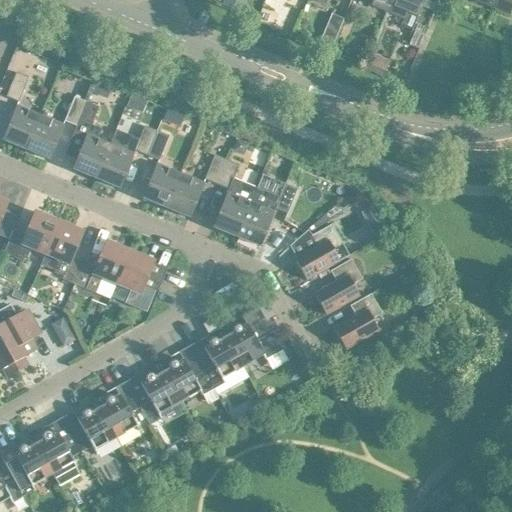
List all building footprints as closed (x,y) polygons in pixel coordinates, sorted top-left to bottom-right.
[(387,11),(391,0),(371,0),(370,5),(387,11)] [(391,0),(387,11),(403,18),(406,12),(416,16),(413,23),(426,29),(438,0),(391,0)] [(511,0),(475,0),(510,14),(511,10),(511,0)] [(330,14),(318,43),(330,48),(342,19),(330,14)] [(5,97),(17,102),(27,78),(15,73),(5,97)] [(75,126),(85,102),(73,97),(63,121),(75,126)] [(109,145),(96,139),(100,129),(90,125),(98,107),(85,102),(75,126),(63,155),(75,160),(72,169),(95,179),(109,145)] [(25,150),(39,115),(15,106),(1,140),(25,150)] [(39,115),(25,150),(48,159),(62,125),(39,115)] [(115,130),(109,145),(95,179),(118,188),(134,150),(145,155),(156,131),(143,126),(138,139),(115,130)] [(168,136),(156,131),(145,155),(158,160),(168,136)] [(226,160),(213,155),(204,179),(216,184),(226,160)] [(232,179),(238,165),(226,160),(216,184),(228,189),(212,227),(235,237),(255,188),(232,179)] [(179,174),(156,164),(142,198),(165,208),(179,174)] [(179,174),(165,208),(188,217),(202,183),(179,174)] [(255,188),(235,237),(258,246),(274,209),(286,214),(296,189),(284,184),(278,197),(255,188)] [(345,198),(354,209),(365,199),(356,188),(345,198)] [(0,236),(8,240),(11,232),(18,216),(4,210),(7,202),(0,199),(0,236)] [(11,232),(8,240),(3,253),(24,262),(30,248),(44,254),(57,222),(33,212),(23,236),(11,232)] [(312,224),(317,232),(330,224),(324,213),(312,224)] [(44,254),(40,264),(54,270),(53,272),(63,276),(61,279),(73,284),(83,261),(71,256),(81,232),(57,222),(44,254)] [(330,224),(312,234),(310,230),(291,247),(297,257),(294,259),(305,280),(338,261),(331,250),(341,244),(330,224)] [(83,261),(73,284),(94,293),(101,278),(115,284),(129,251),(105,241),(94,266),(83,261)] [(129,251),(115,284),(130,290),(124,303),(145,312),(154,291),(160,290),(169,268),(129,251)] [(335,281),(313,294),(325,315),(357,296),(351,285),(361,279),(350,259),(329,271),(335,281)] [(354,316),(333,328),(345,349),(377,331),(370,319),(381,314),(370,294),(348,306),(354,316)] [(0,323),(0,341),(17,371),(25,367),(20,358),(35,350),(29,340),(40,334),(26,309),(0,323)] [(232,332),(224,336),(241,367),(262,356),(264,360),(265,359),(281,350),(271,332),(266,335),(252,310),(241,316),(245,324),(240,327),(240,326),(239,326),(238,325),(237,325),(235,325),(234,325),(233,326),(232,326),(232,327),(232,328),(231,329),(231,330),(232,331),(232,332)] [(208,334),(218,328),(212,317),(202,323),(208,334)] [(62,347),(74,340),(62,318),(49,324),(62,347)] [(188,346),(212,389),(224,383),(221,378),(241,367),(224,336),(216,340),(216,339),(214,338),(213,338),(211,338),(210,339),(209,339),(208,341),(208,342),(208,344),(208,345),(203,348),(199,340),(188,346)] [(17,371),(0,341),(0,369),(3,368),(8,376),(17,371)] [(212,389),(188,346),(177,352),(182,360),(177,363),(176,362),(175,361),(174,361),(172,360),(170,361),(169,362),(168,363),(168,365),(168,367),(169,367),(161,372),(178,403),(198,391),(201,396),(212,389)] [(146,420),(178,403),(161,372),(153,376),(152,375),(151,374),(149,374),(148,374),(147,374),(145,375),(145,376),(144,378),(144,379),(145,381),(140,384),(135,376),(125,382),(139,408),(146,420)] [(136,426),(129,413),(139,408),(125,382),(114,388),(118,396),(113,398),(112,397),(111,397),(110,396),(108,396),(107,397),(106,398),(105,399),(104,400),(105,402),(105,403),(97,407),(114,438),(136,426)] [(72,411),(61,417),(81,453),(91,447),(93,450),(114,438),(97,407),(89,412),(89,411),(88,410),(87,410),(85,409),(84,409),(83,410),(82,410),(81,412),(81,413),(81,414),(81,415),(81,416),(76,419),(72,411)] [(41,438),(42,439),(34,443),(51,474),(72,462),(71,459),(81,453),(61,417),(50,423),(55,431),(50,434),(49,433),(48,432),(46,432),(45,432),(43,432),(43,433),(42,433),(41,435),(41,436),(41,437),(41,438)] [(17,451),(18,452),(13,455),(8,447),(0,451),(0,456),(12,479),(19,492),(51,474),(34,443),(26,447),(25,447),(25,446),(24,445),(22,445),(21,445),(20,446),(19,446),(18,447),(17,449),(17,451)] [(175,446),(166,451),(170,458),(178,453),(175,446)] [(0,502),(8,498),(10,503),(22,496),(19,492),(12,479),(0,456),(0,502)]
